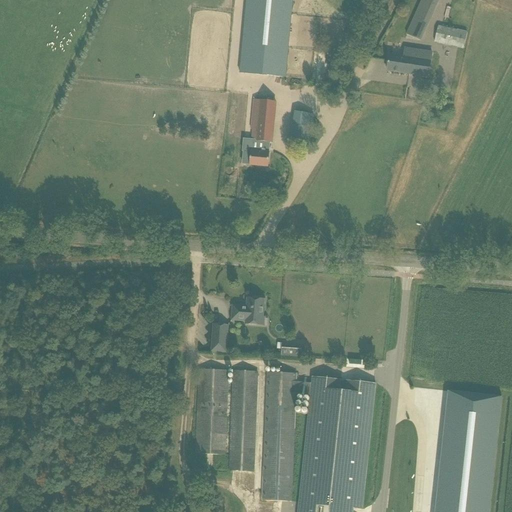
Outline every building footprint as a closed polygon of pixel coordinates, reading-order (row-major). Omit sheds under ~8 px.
[(246,0),(239,73),(285,77),(292,0),(246,0)] [(425,31),(439,0),(423,0),(406,34),(417,40),(422,29),(425,31)] [(434,43),(463,50),(467,32),(438,26),(434,43)] [(428,78),(430,68),(432,52),(404,49),(402,57),(389,56),(388,65),(387,71),(428,78)] [(103,97),(101,121),(141,124),(143,101),(103,97)] [(244,139),(242,152),(243,152),(243,155),(250,156),(250,165),(268,167),(270,142),(272,143),(275,102),(266,101),(253,100),(250,129),(252,129),(250,140),(244,139)] [(294,111),(288,144),(308,147),(313,114),(294,111)] [(246,324),(264,325),(266,300),(262,300),(262,298),(255,297),(255,299),(247,299),(247,308),(243,308),(243,307),(233,306),(232,320),(246,321),(246,324)] [(228,326),(213,325),(211,351),(226,352),(228,326)] [(281,356),(301,358),(302,347),(282,345),(281,356)] [(225,455),(228,371),(199,370),(196,454),(225,455)] [(253,472),(257,372),(233,371),(230,471),(253,472)] [(262,501),(291,502),(295,394),(296,382),(296,374),(267,372),(262,501)] [(312,384),(296,382),(295,394),(310,396),(299,503),(297,511),(332,511),(333,507),(362,510),(376,384),(312,377),(312,384)] [(448,392),(435,511),(489,511),(502,397),(449,392),(448,392)]
